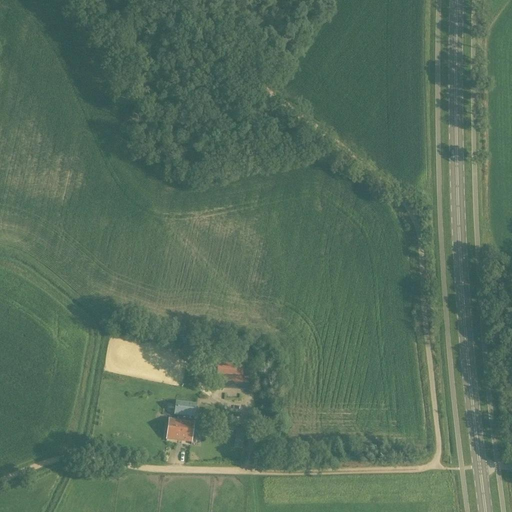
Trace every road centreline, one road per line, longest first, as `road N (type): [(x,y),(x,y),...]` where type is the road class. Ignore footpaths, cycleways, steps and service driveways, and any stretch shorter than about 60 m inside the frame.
road 1 (primary): [(479,467),(466,344),(456,0)]
road 2 (track): [(436,468),(152,469),(68,457),(0,481)]
road 3 (unclassified): [(436,468),(420,238),(391,187)]
road 4 (track): [(391,187),(232,59),(182,0)]
